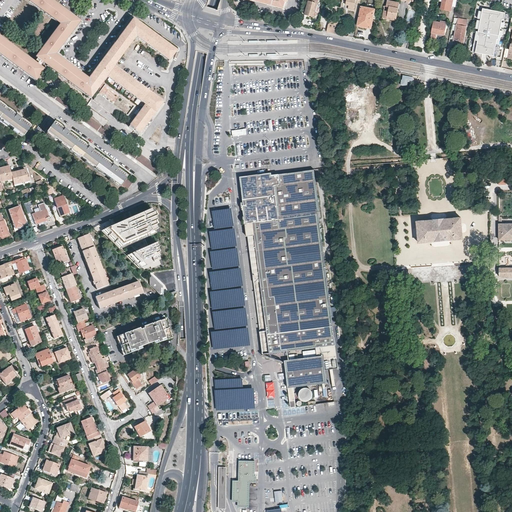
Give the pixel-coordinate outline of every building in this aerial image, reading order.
[(0,54),(18,68),(35,81),(47,65),(49,67),(91,98),(95,92),(107,76),(149,108),(146,111),(143,108),(128,127),(132,130),(133,129),(139,133),(151,116),(162,102),(110,62),(112,60),(116,63),(127,47),(136,37),(145,44),(168,61),(176,51),(133,19),(129,24),(117,39),(104,57),(100,62),(88,78),(83,75),(77,70),(57,55),(55,54),(75,28),(80,21),(73,16),(51,0),(27,0),(47,15),(56,22),(59,18),(63,20),(62,21),(36,57),(40,60),(37,64),(27,57),(21,52),(0,36),(0,54)] [(257,0),(257,1),(262,2),(262,1),(267,3),(277,6),(283,7),(283,8),(284,8),(286,1),(285,0),(257,0)] [(314,12),(317,0),(308,0),(305,14),(311,16),(312,12),(314,12)] [(346,0),(347,1),(346,3),(349,4),(349,6),(348,8),(354,9),(355,0),(346,0)] [(395,20),(399,3),(387,0),(386,6),(387,6),(386,11),(383,10),(382,18),(395,20)] [(442,0),(442,2),(441,9),(450,11),(452,0),(442,0)] [(371,28),(374,9),(361,7),(360,12),(362,12),(361,15),(360,15),(358,25),(371,28)] [(463,45),(468,20),(458,18),(452,44),(458,45),(458,44),(463,45)] [(326,31),(335,33),(338,21),(329,19),(326,31)] [(443,35),(445,28),(447,28),(447,24),(446,24),(446,22),(440,21),(439,23),(433,22),(431,33),(430,38),(436,39),(437,34),(443,35)] [(503,36),(475,31),(471,51),(499,56),(503,36)] [(38,83),(40,80),(49,67),(47,65),(35,81),(38,83)] [(413,77),(403,75),(402,80),(401,80),(400,84),(407,86),(407,81),(412,82),(413,77)] [(76,115),(80,110),(67,100),(40,80),(38,83),(36,85),(76,115)] [(27,100),(8,86),(4,91),(23,105),(27,100)] [(116,112),(124,117),(126,117),(127,115),(98,94),(93,100),(113,115),(116,112)] [(48,115),(32,103),(28,109),(38,116),(36,120),(42,124),(48,115)] [(23,137),(30,127),(21,120),(20,119),(21,118),(18,116),(16,115),(15,116),(0,104),(0,119),(19,134),(23,137)] [(104,127),(108,121),(87,106),(82,112),(104,127)] [(113,143),(117,138),(104,127),(82,112),(78,117),(113,143)] [(88,148),(71,135),(68,133),(69,132),(66,130),(65,129),(64,130),(53,123),(46,132),(60,142),(64,145),(118,186),(119,186),(126,177),(116,169),(117,168),(115,166),(113,165),(112,166),(98,156),(92,151),(93,150),(91,148),(89,147),(88,148)] [(232,130),(233,138),(244,136),(243,133),(245,132),(245,129),(243,129),(242,129),(232,130)] [(139,162),(156,175),(160,169),(156,166),(134,150),(120,139),(116,145),(139,162)] [(134,150),(156,166),(161,160),(139,144),(134,150)] [(1,168),(0,168),(0,181),(0,182),(12,179),(11,173),(9,166),(1,168)] [(26,169),(11,173),(12,179),(13,184),(30,181),(26,169)] [(326,365),(339,363),(312,170),(252,178),(241,179),(243,196),(244,204),(243,205),(244,215),(245,222),(247,235),(248,235),(249,244),(251,256),(252,263),(252,266),(254,279),(255,282),(256,291),(257,297),(257,301),(258,309),(259,316),(262,334),(264,353),(271,353),(317,347),(317,350),(318,356),(304,358),(285,360),(289,394),(290,400),(290,401),(296,400),(294,387),(319,384),(325,383),(328,383),(326,369),(326,365)] [(128,190),(134,182),(128,178),(122,186),(128,190)] [(52,190),(48,181),(43,183),(47,192),(52,190)] [(70,213),(63,195),(54,199),(59,214),(60,217),(70,213)] [(33,205),(32,201),(24,204),(27,212),(31,211),(30,206),(33,205)] [(50,219),(44,202),(38,205),(40,212),(32,214),(36,224),(41,222),(47,220),(50,219)] [(26,223),(20,206),(9,210),(15,228),(19,227),(21,227),(20,225),(26,223)] [(152,211),(150,207),(103,228),(121,246),(158,229),(154,221),(156,220),(155,218),(157,217),(156,214),(158,213),(156,209),(152,211)] [(2,238),(9,236),(3,221),(0,212),(0,236),(1,236),(2,238)] [(461,217),(416,221),(419,243),(463,238),(461,217)] [(511,223),(499,223),(499,239),(511,239),(511,223)] [(108,285),(89,234),(77,239),(86,262),(97,289),(108,285)] [(158,239),(127,254),(143,270),(159,263),(156,257),(158,256),(156,251),(159,250),(157,247),(161,245),(158,239)] [(68,260),(62,245),(57,247),(52,249),(58,264),(68,260)] [(21,258),(11,262),(12,264),(15,263),(19,273),(29,269),(25,259),(24,259),(22,260),(21,258)] [(12,264),(11,262),(9,263),(0,265),(0,272),(1,276),(2,279),(12,275),(8,266),(12,264)] [(72,272),(73,274),(77,273),(75,265),(60,270),(61,275),(72,272)] [(511,267),(499,267),(499,270),(499,276),(511,276),(511,267)] [(63,282),(66,289),(75,286),(76,285),(72,273),(61,277),(63,282)] [(149,285),(163,297),(163,285),(150,273),(149,285)] [(35,288),(37,292),(45,288),(43,284),(39,286),(37,282),(36,278),(27,282),(30,290),(35,288)] [(142,293),(138,281),(134,283),(95,297),(99,308),(142,293)] [(11,301),(20,297),(15,284),(3,288),(6,295),(9,294),(10,297),(11,301)] [(75,286),(66,289),(69,297),(71,302),(80,299),(75,286)] [(45,288),(37,292),(42,304),(49,300),(47,295),(45,288)] [(31,318),(26,304),(12,309),(14,314),(17,312),(19,319),(21,322),(31,318)] [(75,322),(77,326),(85,323),(84,322),(87,320),(83,309),(74,313),(75,317),(77,322),(75,322)] [(50,328),(58,325),(55,317),(54,315),(46,318),(50,328)] [(122,344),(125,354),(131,352),(130,350),(134,349),(135,349),(136,349),(137,349),(137,348),(138,347),(141,346),(140,344),(146,342),(153,340),(153,342),(157,340),(159,340),(159,341),(160,340),(161,340),(161,339),(165,338),(166,340),(172,337),(170,331),(163,333),(161,327),(167,325),(165,319),(155,322),(155,323),(154,322),(153,322),(153,323),(152,324),(152,326),(152,327),(149,328),(148,325),(143,327),(144,328),(144,330),(142,330),(141,331),(140,330),(140,328),(135,329),(136,332),(132,334),(132,332),(130,331),(129,331),(128,331),(128,332),(119,335),(122,344)] [(85,323),(77,326),(79,331),(80,330),(81,333),(82,334),(83,334),(84,336),(85,339),(96,335),(92,325),(86,327),(85,323)] [(170,331),(171,331),(169,324),(167,325),(161,327),(163,333),(170,331)] [(61,332),(58,325),(50,328),(54,339),(63,335),(61,332)] [(31,347),(41,343),(34,326),(25,329),(28,337),(28,339),(31,347)] [(104,363),(106,362),(105,358),(102,359),(97,346),(89,349),(90,351),(88,352),(90,356),(93,363),(94,363),(96,366),(104,363)] [(48,350),(48,349),(35,354),(37,360),(38,359),(39,362),(41,367),(53,362),(50,354),(48,350)] [(61,350),(50,354),(53,362),(58,360),(59,363),(70,359),(68,354),(67,349),(62,352),(61,350)] [(108,367),(106,362),(104,363),(96,366),(97,369),(95,370),(97,375),(100,381),(101,381),(102,383),(110,380),(105,368),(108,367)] [(9,379),(15,374),(12,371),(9,366),(0,372),(0,375),(6,384),(11,380),(9,379)] [(140,377),(136,370),(128,374),(133,382),(132,382),(134,386),(136,389),(142,385),(138,380),(140,379),(139,378),(140,377)] [(73,387),(69,375),(56,380),(58,383),(59,388),(58,389),(59,393),(73,387)] [(151,385),(158,380),(156,376),(154,377),(149,380),(151,385)] [(153,403),(146,407),(148,409),(151,414),(155,412),(153,410),(168,400),(159,386),(147,394),(153,403)] [(303,387),(301,388),(300,390),(299,392),(299,394),(300,396),(301,398),(303,400),(306,400),(308,400),(310,399),(312,398),(313,395),(314,393),(313,391),(312,388),(310,387),(308,386),(305,386),(303,387)] [(118,406),(125,401),(121,393),(119,389),(113,393),(115,396),(113,398),(116,403),(118,406)] [(107,391),(100,396),(103,400),(110,395),(107,391)] [(77,409),(78,411),(81,409),(76,396),(64,401),(65,406),(66,409),(68,408),(70,412),(74,410),(77,409)] [(17,417),(20,421),(30,414),(26,408),(23,405),(22,406),(20,403),(16,407),(17,409),(11,414),(15,420),(17,417)] [(30,414),(20,421),(27,430),(37,422),(35,419),(30,414)] [(81,421),(88,440),(93,438),(101,435),(99,430),(97,432),(93,422),(91,417),(81,421)] [(150,431),(145,421),(142,423),(134,427),(140,437),(150,431)] [(74,435),(70,423),(56,428),(57,431),(58,434),(57,434),(56,437),(55,436),(53,440),(64,444),(65,440),(67,436),(68,435),(69,437),(74,435)] [(29,443),(30,440),(14,434),(9,445),(22,450),(25,444),(28,445),(29,443)] [(101,435),(93,438),(95,441),(88,444),(93,456),(98,455),(98,454),(97,453),(106,449),(104,444),(103,444),(101,439),(102,438),(101,435)] [(64,444),(53,440),(50,448),(50,447),(49,449),(48,452),(61,457),(63,449),(65,450),(67,445),(66,445),(64,444)] [(147,461),(148,447),(129,447),(129,450),(129,454),(133,454),(133,460),(147,461)] [(0,461),(12,467),(14,463),(15,464),(17,460),(18,457),(4,452),(3,455),(0,454),(0,461)] [(73,455),(70,461),(67,470),(86,477),(87,475),(88,472),(90,466),(77,461),(79,458),(73,455)] [(55,475),(59,465),(46,460),(44,467),(42,471),(55,475)] [(255,461),(239,461),(239,481),(233,481),(232,501),(238,501),(238,506),(249,506),(250,481),(255,481),(255,461)] [(227,476),(227,467),(219,467),(219,469),(219,476),(219,481),(219,487),(219,491),(219,498),(219,504),(219,510),(227,510),(227,509),(227,506),(227,502),(227,490),(227,486),(227,481),(227,476)] [(145,491),(148,473),(140,471),(139,475),(137,475),(136,480),(136,481),(136,482),(135,489),(145,491)] [(12,484),(14,479),(1,474),(0,475),(0,484),(10,489),(12,484)] [(52,483),(38,478),(36,485),(35,489),(48,494),(52,483)] [(80,486),(73,483),(70,490),(78,493),(80,486)] [(88,498),(101,502),(103,496),(105,497),(105,495),(106,493),(91,488),(88,498)] [(282,490),(274,491),(275,503),(283,502),(282,490)] [(68,503),(64,501),(65,497),(58,494),(55,501),(57,502),(55,508),(53,508),(52,511),(53,511),(63,511),(64,511),(66,507),(68,503)] [(41,511),(45,502),(32,497),(31,501),(29,507),(41,511)] [(134,511),(137,501),(121,497),(120,503),(118,507),(127,510),(127,509),(134,511)]
